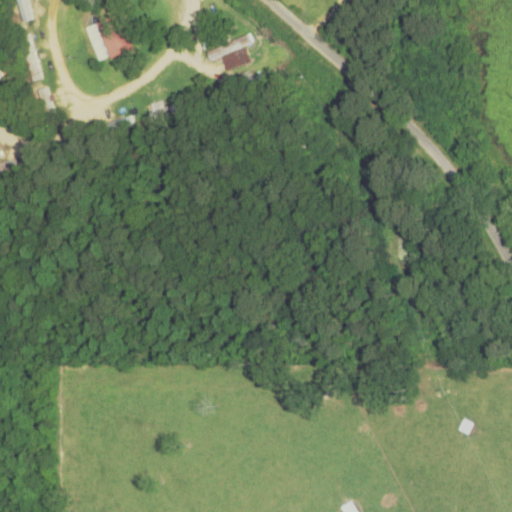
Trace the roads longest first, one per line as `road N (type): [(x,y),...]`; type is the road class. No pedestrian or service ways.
road 1 (residential): [(511,238),(500,183),(317,0)]
road 2 (residential): [(333,317),(375,323),(452,415)]
